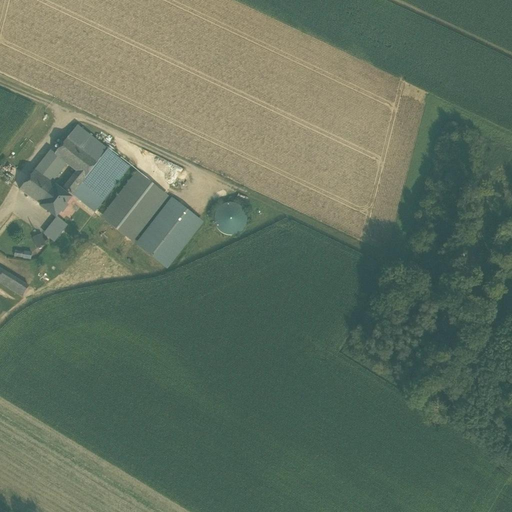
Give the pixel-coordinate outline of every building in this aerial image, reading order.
[(77,126),(54,154),(66,164),(76,172),(84,179),(107,150),(77,126)] [(129,167),(107,150),(84,179),(71,195),(94,213),(129,167)] [(50,151),(34,171),(51,183),(66,164),(54,154),(50,151)] [(40,205),(55,186),(51,183),(34,171),(19,190),(40,205)] [(71,195),(84,179),(76,172),(63,188),(71,195)] [(168,197),(136,173),(100,218),(132,243),(168,197)] [(55,186),(40,205),(55,215),(71,195),(63,188),(61,191),(55,186)] [(167,270),(203,223),(171,198),(134,245),(167,270)] [(214,218),(215,225),(218,231),(224,234),(230,236),(237,234),(242,230),(246,224),(246,217),(244,211),(239,206),(233,203),(226,203),(220,206),(216,212),(214,218)] [(57,217),(43,234),(54,243),(68,226),(57,217)] [(41,235),(33,238),(36,249),(44,246),(41,235)] [(30,260),(31,253),(24,252),(22,259),(30,260)] [(0,283),(22,297),(28,287),(0,269),(0,283)]
